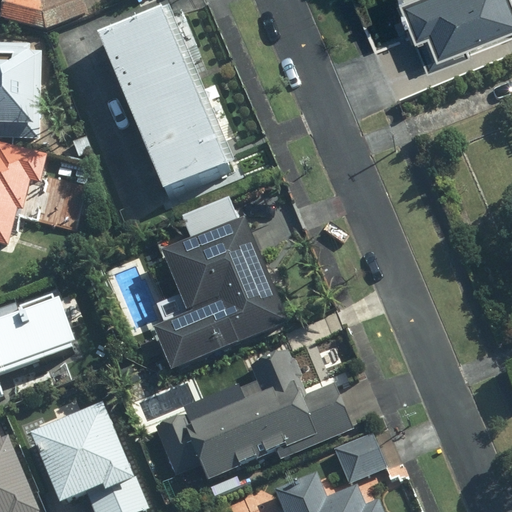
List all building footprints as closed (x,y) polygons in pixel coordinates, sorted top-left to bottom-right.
[(51,34),(90,15),(82,0),(52,0),(42,4),(42,0),(9,0),(4,22),(51,34)] [(400,0),(413,32),(426,27),(434,47),(511,16),(511,4),(510,0),(400,0)] [(237,171),(172,16),(102,45),(168,200),(237,171)] [(0,140),(40,142),(43,48),(0,46),(0,140)] [(0,249),(10,252),(19,214),(26,216),(33,186),(42,188),(49,158),(0,146),(0,249)] [(193,321),(156,336),(174,378),(291,328),(246,224),(166,258),(193,321)] [(0,330),(0,406),(7,404),(0,383),(0,380),(80,353),(64,308),(0,330)] [(353,431),(334,385),(307,396),(291,356),(255,371),(268,403),(193,433),(187,418),(158,430),(177,476),(201,467),(209,488),(353,431)] [(149,511),(106,411),(34,442),(64,511),(89,500),(93,511),(149,511)] [(336,454),(351,488),(389,471),(374,437),(336,454)] [(39,511),(13,446),(0,451),(0,511),(39,511)] [(359,491),(328,504),(317,478),(280,493),(288,511),(383,511),(380,502),(366,507),(359,491)]
